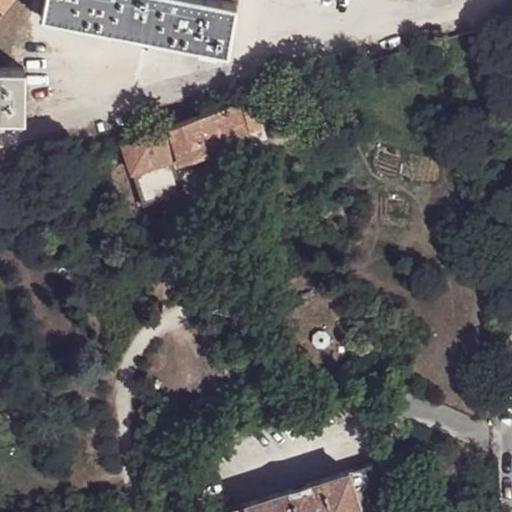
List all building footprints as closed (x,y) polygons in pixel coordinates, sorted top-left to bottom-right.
[(0,0),(0,9),(1,11),(11,0),(0,0)] [(41,0),(39,16),(224,52),(233,3),(216,0),(41,0)] [(0,116),(21,116),(22,67),(0,66),(0,116)] [(246,133),(235,101),(122,140),(125,153),(143,204),(182,192),(171,159),(180,156),(180,158),(204,150),(203,148),(246,133)] [(125,153),(122,140),(113,143),(117,155),(84,165),(91,185),(127,173),(121,154),(125,153)] [(371,463),(349,469),(357,492),(378,485),(371,463)] [(362,511),(357,492),(349,469),(246,502),(249,511),(362,511)] [(226,511),(249,511),(246,502),(225,509),(226,511)]
